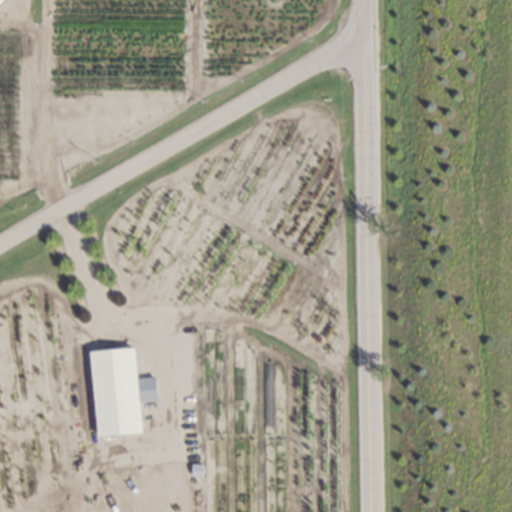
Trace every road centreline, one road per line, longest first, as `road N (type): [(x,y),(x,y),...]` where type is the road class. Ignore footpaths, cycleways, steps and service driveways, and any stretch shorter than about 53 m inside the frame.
road 1 (tertiary): [(358,0),(366,511)]
road 2 (tertiary): [(0,244),(359,39)]
road 3 (track): [(58,211),(39,151),(36,0)]
